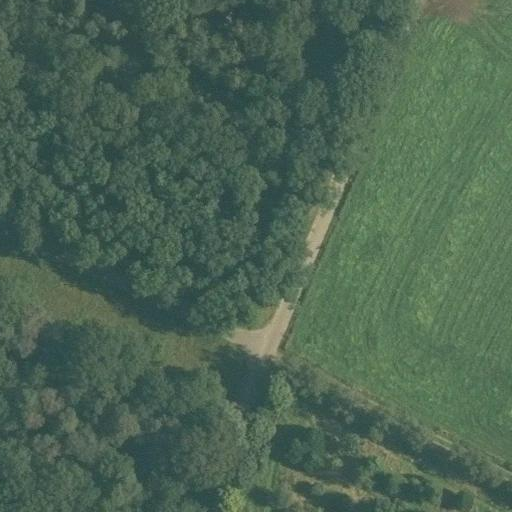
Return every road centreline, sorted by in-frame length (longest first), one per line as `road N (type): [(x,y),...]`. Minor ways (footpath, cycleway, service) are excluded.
road 1 (unclassified): [(414,0),(266,355)]
road 2 (unclassified): [(266,355),(0,227)]
road 3 (track): [(266,355),(511,480)]
road 4 (unclassified): [(266,355),(204,511)]
